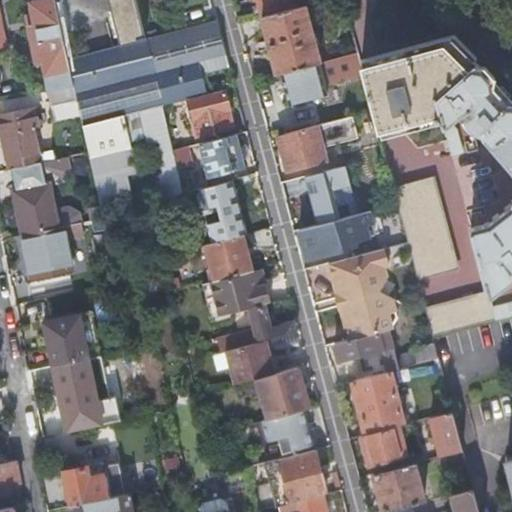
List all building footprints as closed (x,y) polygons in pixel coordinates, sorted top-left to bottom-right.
[(52,90),(74,85),(68,57),(55,0),(34,0),(33,2),(38,24),(46,60),(52,90)] [(109,0),(121,43),(147,37),(138,0),(109,0)] [(259,0),(263,15),(301,5),(300,0),(259,0)] [(301,5),(263,15),(278,73),(282,72),(322,61),(307,3),(301,5)] [(167,15),(171,31),(210,21),(206,5),(167,15)] [(163,197),(183,192),(178,169),(173,150),(162,104),(208,92),(204,77),(232,70),(218,19),(210,21),(171,31),(147,37),(121,43),(68,57),(74,85),(81,113),(103,203),(130,196),(118,147),(136,142),(131,122),(126,123),(123,114),(140,109),(163,197)] [(38,62),(46,60),(38,24),(30,26),(38,62)] [(437,97),(478,61),(456,38),(424,47),(362,65),(364,73),(379,130),(435,115),(436,121),(443,119),(437,97)] [(358,51),(350,53),(356,75),(364,73),(362,65),(358,51)] [(322,61),(282,72),(290,104),(329,94),(326,83),(356,75),(350,53),(322,61)] [(511,102),(478,61),(437,97),(443,119),(453,154),(463,151),(457,127),(452,122),(451,121),(462,111),(463,112),(465,114),(465,116),(465,117),(466,119),(467,122),(468,124),(469,125),(469,126),(471,127),(473,129),(476,131),(479,132),(511,170),(511,203),(489,222),(472,227),(489,291),(490,295),(511,278),(511,102)] [(54,118),(81,113),(74,85),(52,90),(48,90),(54,118)] [(228,108),(224,92),(188,101),(197,135),(229,127),(225,108),(228,108)] [(12,168),(54,158),(52,150),(38,153),(33,130),(36,129),(35,126),(38,125),(34,109),(34,107),(0,113),(0,122),(1,129),(0,129),(0,163),(8,162),(10,168),(12,168)] [(335,120),(340,139),(358,135),(353,115),(335,120)] [(319,124),(280,134),(290,168),(328,158),(324,143),(340,139),(335,120),(319,124)] [(246,168),(238,133),(200,143),(208,177),(246,168)] [(173,150),(178,169),(192,165),(188,146),(173,150)] [(54,158),(12,168),(16,189),(13,189),(23,234),(81,221),(80,211),(69,205),(56,208),(51,184),(65,180),(71,171),(68,155),(54,158)] [(346,165),(282,181),(286,196),(297,193),(309,179),(319,217),(340,212),(334,191),(339,190),(339,186),(351,184),(346,165)] [(408,242),(418,278),(440,272),(458,267),(434,177),(416,182),(394,188),(398,202),(398,203),(408,242)] [(183,192),(187,208),(212,201),(208,186),(183,192)] [(88,208),(91,218),(92,218),(103,216),(101,205),(88,208)] [(338,218),(300,228),(307,257),(339,249),(338,243),(348,241),(347,235),(357,233),(353,215),(338,218)] [(103,216),(92,218),(98,246),(110,243),(107,230),(103,216)] [(84,235),(81,221),(23,234),(32,277),(73,267),(67,238),(84,235)] [(206,242),(216,279),(252,270),(243,233),(206,242)] [(379,331),(389,328),(391,328),(397,315),(392,296),(380,289),(387,277),(383,264),(388,263),(384,248),(330,262),(351,339),(379,331)] [(211,280),(210,281),(218,315),(249,307),(265,303),(268,302),(271,302),(262,267),(252,270),(216,279),(211,280)] [(426,308),(433,335),(496,318),(493,308),(490,295),(489,291),(426,308)] [(511,302),(493,308),(496,318),(511,314),(511,302)] [(265,303),(249,307),(254,328),(257,341),(268,339),(298,331),(299,331),(296,320),(282,324),(283,326),(272,329),(265,303)] [(52,365),(88,357),(79,313),(43,321),(52,365)] [(254,328),(223,335),(235,384),(255,379),(257,378),(277,373),(270,349),(268,339),(257,341),(254,328)] [(381,340),(392,337),(389,328),(379,331),(351,339),(336,343),(340,360),(383,348),(381,340)] [(298,331),(268,339),(270,349),(297,342),(298,331)] [(97,400),(88,357),(52,365),(61,408),(97,400)] [(277,373),(257,378),(268,419),(298,411),(303,410),(304,410),(305,410),(306,409),(307,409),(311,408),(300,368),(298,368),(277,373)] [(404,423),(391,370),(387,371),(352,380),(366,433),(399,424),(404,423)] [(268,419),(263,420),(268,442),(279,439),(282,454),(292,451),(314,446),(305,410),(304,410),(303,410),(298,411),(268,419)] [(442,455),(463,449),(453,410),(431,416),(442,455)] [(399,424),(366,433),(362,434),(369,462),(407,452),(399,424)] [(316,450),(266,462),(276,506),(277,506),(279,506),(325,494),(328,493),(316,450)] [(181,451),(168,454),(170,464),(184,461),(181,451)] [(0,486),(20,482),(15,460),(0,463),(0,486)] [(119,460),(104,464),(111,496),(126,493),(119,460)] [(104,464),(104,461),(64,470),(72,505),(111,496),(104,464)] [(375,472),(385,511),(426,501),(416,462),(375,472)] [(479,511),(473,489),(452,494),(452,496),(448,497),(451,509),(455,507),(456,511),(479,511)] [(111,496),(72,505),(73,511),(132,511),(129,497),(131,496),(130,494),(129,494),(128,492),(126,493),(111,496)] [(280,510),(280,511),(329,511),(325,494),(279,506),(280,510)] [(199,508),(199,511),(228,511),(226,501),(223,499),(201,505),(199,508)]
